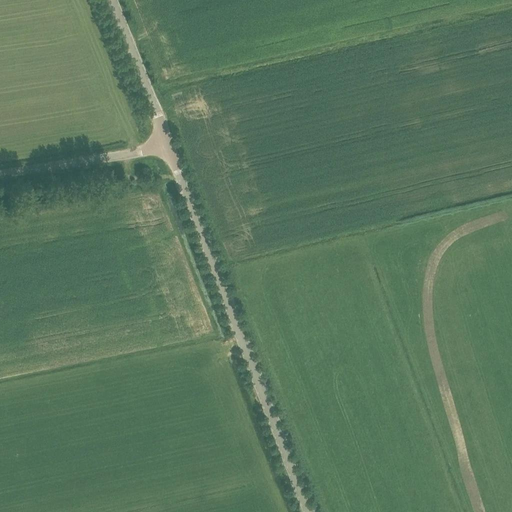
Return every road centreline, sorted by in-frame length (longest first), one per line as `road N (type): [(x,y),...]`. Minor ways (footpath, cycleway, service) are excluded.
road 1 (tertiary): [(311,511),(169,147)]
road 2 (unclassified): [(0,173),(169,147)]
road 3 (tertiary): [(169,147),(111,0)]
